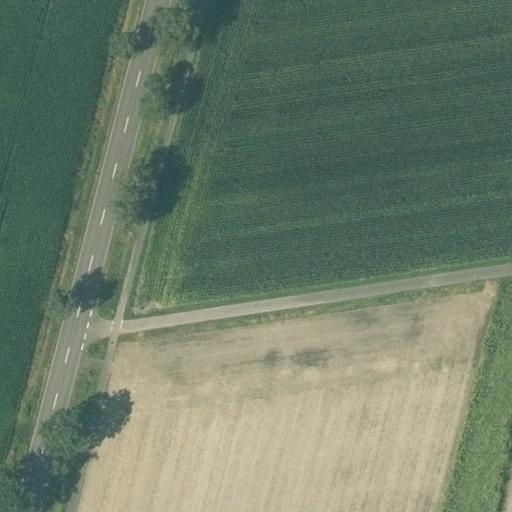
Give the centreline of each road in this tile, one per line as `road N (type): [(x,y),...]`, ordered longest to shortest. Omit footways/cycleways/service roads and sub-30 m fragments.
road 1 (unclassified): [(511,270),(72,334)]
road 2 (tertiary): [(157,0),(72,334)]
road 3 (tertiary): [(72,334),(26,511)]
